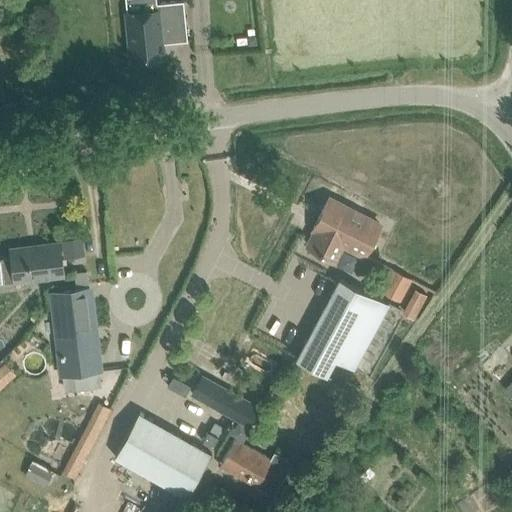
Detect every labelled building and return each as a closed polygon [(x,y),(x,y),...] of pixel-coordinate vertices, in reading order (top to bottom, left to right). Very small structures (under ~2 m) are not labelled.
[(158,8),(127,12),(131,59),(148,57),(165,56),(163,42),(188,39),(184,0),(178,0),(157,2),(158,8)] [(359,217),(328,201),(305,245),(335,261),(344,243),(365,254),(371,241),(373,242),(375,236),(374,235),(380,223),(360,213),(359,217)] [(83,236),(62,239),(64,255),(85,252),(83,236)] [(12,256),(0,257),(0,281),(15,280),(44,276),(64,274),(62,259),(60,242),(11,248),(12,256)] [(392,268),(381,290),(401,300),(412,279),(392,268)] [(87,270),(74,272),(76,284),(89,283),(87,270)] [(355,369),(389,304),(339,277),(296,358),(327,375),(336,357),(355,369)] [(63,373),(99,369),(89,287),(54,291),(63,373)] [(205,339),(220,346),(232,323),(217,315),(205,339)] [(0,368),(0,389),(10,379),(0,368)] [(173,374),(168,385),(185,394),(191,384),(173,374)] [(202,375),(192,393),(249,424),(259,406),(202,375)] [(99,402),(91,416),(103,422),(110,408),(99,402)] [(186,495),(211,451),(139,410),(114,455),(186,495)] [(208,430),(203,440),(213,446),(219,436),(208,430)] [(235,436),(219,464),(256,485),(276,497),(296,461),(276,451),(273,457),(235,436)] [(33,458),(28,467),(48,478),(49,478),(54,470),(33,458)]
